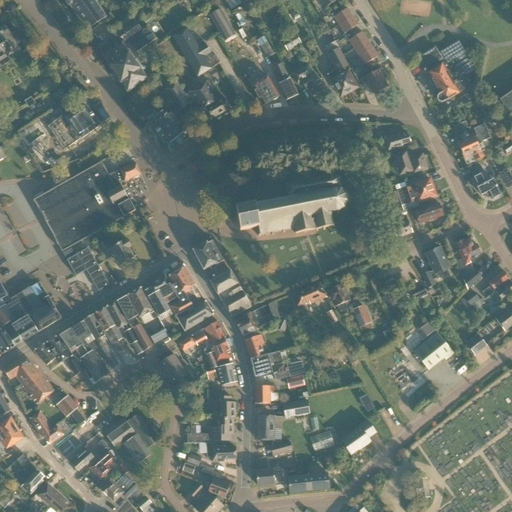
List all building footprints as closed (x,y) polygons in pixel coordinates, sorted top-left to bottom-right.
[(70,5),(86,29),(106,16),(94,0),(64,0),(69,6),(70,5)] [(225,0),(232,12),(241,7),(236,0),(225,0)] [(511,0),(496,0),(501,5),(497,8),(511,24),(511,23),(511,0)] [(339,24),(351,16),(346,8),(338,13),(337,11),(329,15),(331,18),(334,16),(339,24)] [(210,15),(222,36),(232,30),(220,9),(210,15)] [(344,37),(351,33),(349,30),(356,25),(351,16),(339,24),(344,33),(342,34),(344,37)] [(118,33),(124,41),(141,30),(141,29),(136,21),(118,33)] [(104,40),(113,34),(104,23),(96,29),(104,40)] [(137,52),(157,39),(147,25),(141,29),(141,30),(124,41),(122,43),(103,57),(127,91),(147,78),(138,65),(143,62),(137,52)] [(0,65),(1,67),(11,61),(8,57),(19,50),(5,26),(0,28),(0,65)] [(173,36),(198,77),(211,69),(211,68),(220,63),(215,55),(213,57),(204,41),(197,45),(187,28),(173,36)] [(354,48),(366,40),(361,32),(353,37),(351,33),(344,37),(346,41),(349,40),(354,48)] [(282,41),(288,52),(301,44),(295,33),(282,41)] [(274,54),(264,37),(257,40),(268,58),(274,54)] [(443,39),(424,50),(429,58),(428,58),(431,63),(435,68),(426,73),(438,94),(437,95),(437,96),(436,98),(436,100),(438,101),(439,102),(441,102),(443,101),(445,100),(446,101),(448,100),(451,98),(456,106),(480,92),(469,75),(473,62),(476,53),(475,53),(476,48),(464,45),(464,44),(456,42),(455,43),(443,39)] [(359,56),(371,48),(366,40),(354,48),(359,56)] [(335,41),(325,47),(337,70),(329,74),(341,97),(358,87),(349,70),(350,69),(335,41)] [(305,47),(299,51),(304,61),(310,57),(307,51),(305,47)] [(371,48),(359,56),(364,64),(376,56),(371,48)] [(495,54),(490,74),(504,77),(508,57),(495,54)] [(288,80),(286,76),(287,75),(282,64),(274,68),(279,79),(280,78),(282,82),(278,84),(285,100),(297,95),(290,79),(288,80)] [(316,73),(314,74),(308,64),(292,73),(298,83),(303,80),(307,88),(309,87),(313,95),(325,89),(316,73)] [(369,85),(383,78),(379,69),(359,79),(363,85),(368,82),(369,85)] [(267,77),(251,86),(262,106),(278,97),(267,77)] [(383,78),(369,85),(374,93),(378,91),(380,94),(384,92),(382,89),(387,86),(383,78)] [(201,103),(211,120),(230,108),(224,97),(220,100),(208,80),(187,93),(195,106),(201,103)] [(177,81),(164,88),(178,111),(190,103),(185,95),(177,81)] [(25,101),(28,108),(35,104),(31,97),(25,101)] [(60,133),(70,146),(79,140),(100,126),(85,105),(67,118),(64,115),(53,123),(60,133)] [(155,112),(148,117),(146,118),(148,121),(149,121),(163,139),(163,140),(170,150),(190,136),(182,125),(182,126),(168,107),(157,115),(155,112)] [(453,126),(456,133),(468,127),(465,121),(453,126)] [(457,142),(464,158),(473,154),(475,160),(484,157),(478,144),(490,138),(484,124),(474,129),(476,136),(474,137),(473,134),(466,137),(467,138),(457,142)] [(409,135),(404,136),(403,132),(385,137),(389,150),(394,149),(395,150),(403,148),(402,145),(411,143),(409,135)] [(39,142),(31,148),(45,168),(53,162),(39,142)] [(511,142),(503,149),(507,154),(511,150),(511,142)] [(413,171),(413,173),(427,168),(423,154),(409,158),(407,150),(393,154),(399,175),(413,171)] [(101,163),(33,201),(43,218),(62,252),(135,211),(129,200),(120,184),(125,182),(141,175),(136,164),(120,171),(109,176),(101,163)] [(469,169),(472,175),(481,170),(478,165),(469,169)] [(504,170),(498,173),(502,180),(508,177),(504,170)] [(332,225),(330,212),(336,211),(337,214),(339,214),(338,210),(343,208),(345,209),(346,208),(345,207),(347,202),(349,202),(349,200),(347,200),(346,195),(348,194),(346,193),(345,194),(341,190),(342,188),(340,188),(340,189),(336,189),(339,186),(340,187),(341,186),(339,186),(338,179),(340,177),(339,176),(337,177),(332,176),(331,173),(329,173),(330,176),(323,177),(322,174),(321,175),(321,177),(315,179),(314,176),(312,176),(313,179),(308,180),(307,176),(304,177),(305,181),(301,182),(300,176),(297,177),(298,182),(287,184),(285,183),(284,184),(287,187),(289,197),(236,208),(240,231),(258,227),(259,234),(257,235),(259,237),(261,234),(271,232),(271,234),(273,234),(273,232),(283,230),(283,232),(285,232),(284,230),(294,228),(295,232),(293,232),(293,236),(298,235),(298,232),(314,229),(315,232),(318,231),(317,229),(323,227),(323,229),(324,229),(324,227),(332,226),(334,227),(334,226),(332,225)] [(492,178),(484,182),(480,173),(473,177),(478,186),(476,187),(480,195),(491,199),(499,195),(495,187),(496,186),(492,178)] [(432,189),(432,188),(431,185),(432,184),(430,182),(429,179),(412,184),(413,187),(410,188),(410,187),(402,189),(406,204),(414,201),(414,200),(417,199),(417,201),(434,196),(433,194),(434,190),(432,189)] [(397,197),(393,187),(377,192),(380,203),(397,197)] [(408,209),(410,215),(414,213),(417,223),(425,220),(425,221),(441,215),(437,203),(421,208),(420,205),(408,209)] [(408,221),(406,222),(405,218),(393,223),(392,223),(390,218),(384,221),(389,235),(395,232),(398,239),(413,233),(408,221)] [(127,238),(126,238),(117,243),(115,240),(108,244),(105,239),(97,245),(106,260),(103,262),(115,255),(121,265),(134,257),(137,255),(131,246),(132,245),(128,239),(127,238)] [(474,245),(470,238),(464,242),(463,240),(456,243),(460,250),(458,251),(462,260),(456,263),(468,291),(483,277),(477,269),(469,277),(463,266),(470,262),(469,261),(474,258),(473,256),(480,252),(476,244),(474,245)] [(206,242),(193,250),(200,262),(204,270),(206,274),(212,271),(209,266),(214,263),(215,265),(224,260),(213,240),(207,243),(206,242)] [(422,276),(428,289),(435,285),(433,280),(438,278),(436,274),(450,268),(440,247),(424,254),(433,272),(430,273),(429,272),(422,276)] [(68,260),(67,260),(76,276),(86,271),(98,291),(109,285),(99,267),(88,248),(68,260)] [(176,316),(204,300),(194,284),(195,284),(185,267),(167,277),(177,296),(178,299),(169,304),(176,316)] [(230,269),(210,281),(218,295),(229,315),(230,315),(231,317),(232,317),(251,306),(251,304),(230,269)] [(500,298),(511,288),(511,283),(502,270),(487,282),(490,285),(481,292),(485,297),(494,290),(500,298)] [(177,296),(167,277),(166,275),(148,285),(149,288),(145,291),(159,316),(170,310),(166,303),(177,296)] [(319,284),(294,294),(298,306),(309,302),(313,310),(324,306),(322,300),(327,298),(319,284)] [(336,307),(338,306),(348,302),(349,301),(342,284),(329,290),(336,307)] [(155,310),(145,291),(142,286),(126,295),(139,317),(139,318),(139,319),(148,314),(156,327),(162,324),(161,322),(155,310)] [(412,295),(414,300),(427,294),(425,289),(412,295)] [(22,292),(17,295),(19,299),(39,331),(62,318),(60,314),(59,313),(48,296),(47,297),(43,299),(45,303),(42,304),(32,290),(24,296),(22,292)] [(464,299),(470,307),(480,300),(473,291),(464,298),(464,299)] [(388,308),(396,304),(389,293),(382,297),(388,308)] [(133,321),(139,317),(126,295),(116,301),(144,351),(152,346),(138,322),(135,324),(133,321)] [(13,324),(4,330),(14,347),(39,332),(34,324),(20,302),(16,296),(11,299),(13,302),(6,306),(11,313),(16,310),(16,311),(22,319),(13,324)] [(461,301),(468,309),(470,307),(464,299),(461,301)] [(130,344),(138,340),(116,301),(106,307),(118,328),(125,324),(128,330),(124,332),(130,344)] [(204,302),(176,318),(185,332),(186,331),(185,331),(214,315),(213,314),(212,314),(205,303),(206,302),(206,301),(204,302)] [(349,306),(348,302),(338,306),(340,313),(350,309),(351,313),(353,312),(360,328),(370,323),(363,306),(357,309),(355,304),(349,306)] [(0,308),(0,323),(2,327),(14,319),(11,314),(6,305),(5,305),(0,308)] [(511,306),(507,311),(506,310),(494,319),(504,331),(511,325),(511,324),(511,306)] [(94,314),(104,331),(111,328),(112,330),(118,341),(123,338),(118,328),(106,307),(94,314)] [(332,324),(338,321),(332,310),(326,313),(332,324)] [(279,319),(276,311),(271,313),(272,314),(262,318),(265,324),(279,319)] [(245,315),(246,318),(235,323),(242,337),(256,331),(258,329),(256,324),(259,323),(255,314),(251,316),(250,313),(245,315)] [(106,335),(104,331),(94,314),(84,319),(113,370),(119,366),(105,340),(106,340),(103,336),(106,335)] [(170,328),(165,319),(161,322),(162,324),(166,331),(170,328)] [(284,329),(287,322),(281,319),(278,326),(284,329)] [(99,358),(94,349),(98,346),(83,321),(71,328),(85,352),(102,379),(109,374),(107,371),(110,370),(102,356),(99,358)] [(225,335),(217,321),(202,329),(204,333),(194,338),(198,345),(209,339),(211,344),(224,338),(225,338),(225,337),(225,336),(225,335)] [(494,329),(490,324),(484,329),(488,334),(494,329)] [(1,326),(0,326),(0,350),(3,354),(14,347),(1,326)] [(85,352),(71,328),(60,335),(70,352),(76,348),(81,357),(80,358),(95,383),(102,379),(85,352)] [(111,328),(104,331),(106,335),(112,345),(118,342),(119,342),(118,341),(112,330),(111,328)] [(155,344),(169,336),(166,331),(164,328),(150,336),(155,344)] [(396,337),(391,328),(387,331),(392,339),(396,337)] [(437,334),(414,352),(428,369),(443,357),(445,359),(453,352),(437,334)] [(488,346),(479,334),(465,345),(474,357),(488,346)] [(57,336),(45,344),(51,352),(59,364),(66,359),(69,362),(75,358),(62,340),(60,341),(57,337),(57,336)] [(187,348),(190,354),(199,349),(191,336),(179,342),(184,350),(187,348)] [(263,354),(260,345),(264,344),(261,336),(244,341),(250,358),(263,354)] [(227,347),(224,338),(211,344),(210,345),(212,349),(210,350),(211,353),(206,355),(211,368),(218,367),(229,365),(227,359),(231,357),(227,347)] [(45,344),(35,351),(43,362),(45,365),(47,364),(54,359),(50,352),(51,352),(45,344)] [(141,346),(135,349),(138,355),(144,352),(141,346)] [(404,346),(398,354),(407,361),(413,354),(404,346)] [(347,350),(344,352),(351,363),(356,360),(353,355),(351,356),(347,350)] [(270,366),(283,363),(282,360),(287,359),(286,353),(281,355),(280,352),(250,359),(253,368),(252,368),(255,377),(272,373),(270,366)] [(164,370),(178,361),(174,354),(160,363),(164,370)] [(3,369),(10,380),(16,377),(24,387),(23,387),(36,405),(54,391),(42,376),(41,376),(32,365),(32,366),(24,356),(3,369)] [(274,373),(276,381),(290,377),(290,376),(305,373),(301,356),(285,360),(288,370),(274,373)] [(69,362),(67,363),(75,376),(83,370),(75,358),(69,362)] [(169,377),(183,368),(178,361),(164,370),(169,377)] [(237,382),(233,365),(229,365),(218,367),(222,385),(237,382)] [(183,368),(169,377),(173,385),(187,376),(183,368)] [(197,376),(199,381),(206,377),(203,372),(197,376)] [(294,384),(295,388),(305,386),(302,376),(287,379),(288,386),(294,384)] [(269,404),(269,393),(273,392),(273,387),(256,387),(255,387),(255,404),(269,404)] [(207,390),(207,397),(218,397),(218,419),(233,419),(235,419),(235,401),(224,401),(224,397),(226,397),(226,390),(207,390)] [(0,417),(10,411),(0,394),(0,417)] [(56,406),(66,418),(78,408),(68,396),(56,406)] [(282,405),(285,418),(310,414),(307,400),(282,405)] [(371,403),(365,406),(368,411),(374,408),(371,403)] [(51,429),(40,412),(29,419),(42,438),(46,436),(51,444),(64,435),(57,425),(51,429)] [(120,442),(138,464),(151,454),(147,449),(157,441),(137,415),(126,423),(123,418),(104,433),(114,447),(120,442)] [(257,440),(274,440),(274,416),(257,416),(257,440)] [(0,437),(17,427),(11,417),(0,423),(0,437)] [(205,434),(205,441),(227,441),(227,435),(234,435),(234,423),(233,423),(233,419),(218,419),(215,419),(215,423),(211,423),(211,434),(205,434)] [(376,433),(367,420),(359,426),(360,428),(342,441),(351,454),(364,445),(365,447),(371,442),(368,438),(376,433)] [(91,423),(83,430),(93,441),(101,433),(91,423)] [(17,427),(0,437),(0,440),(1,440),(6,448),(23,437),(17,427)] [(74,431),(57,447),(66,458),(84,443),(74,431)] [(315,452),(334,446),(329,432),(310,438),(315,452)] [(293,451),(290,441),(270,447),(273,456),(293,451)] [(107,452),(110,450),(102,442),(98,446),(101,449),(100,450),(97,453),(101,458),(103,456),(107,452)] [(225,446),(212,447),(212,443),(207,444),(208,457),(212,457),(212,462),(226,461),(226,460),(236,459),(235,447),(225,448),(225,446)] [(88,463),(90,462),(95,457),(85,447),(70,461),(80,470),(88,463)] [(318,462),(328,458),(326,451),(315,455),(318,462)] [(101,479),(114,467),(111,464),(115,461),(107,452),(103,456),(101,458),(91,467),(91,468),(91,469),(93,471),(95,472),(101,479)] [(24,454),(16,460),(23,468),(24,469),(25,468),(31,462),(24,454)] [(202,458),(190,454),(187,462),(199,466),(202,458)] [(195,467),(185,464),(182,471),(193,474),(195,467)] [(220,481),(222,475),(203,468),(200,474),(201,476),(205,477),(206,476),(208,477),(207,482),(211,483),(208,491),(225,498),(230,484),(231,482),(223,479),(222,481),(220,481)] [(33,476),(27,470),(20,478),(26,483),(22,487),(31,495),(43,482),(42,481),(45,478),(37,471),(33,476)] [(280,483),(279,474),(274,474),(274,470),(256,472),(258,486),(275,484),(275,483),(280,483)] [(327,474),(288,478),(290,493),(329,489),(327,474)] [(124,496),(134,487),(132,484),(133,483),(125,475),(118,482),(115,484),(111,479),(100,489),(102,491),(102,492),(103,494),(105,494),(106,496),(107,495),(113,502),(121,494),(124,496)] [(428,496),(426,478),(417,480),(417,485),(416,485),(417,492),(418,492),(419,497),(428,496)] [(189,492),(195,497),(203,488),(197,483),(189,492)] [(57,511),(59,510),(60,511),(62,511),(67,507),(65,504),(67,502),(49,485),(38,496),(55,511),(57,511)] [(215,511),(216,511),(217,511),(222,506),(209,494),(195,509),(198,511),(215,511)] [(137,505),(143,511),(152,504),(147,497),(137,505)] [(10,503),(9,503),(6,499),(5,499),(0,504),(0,505),(4,509),(10,503)]
